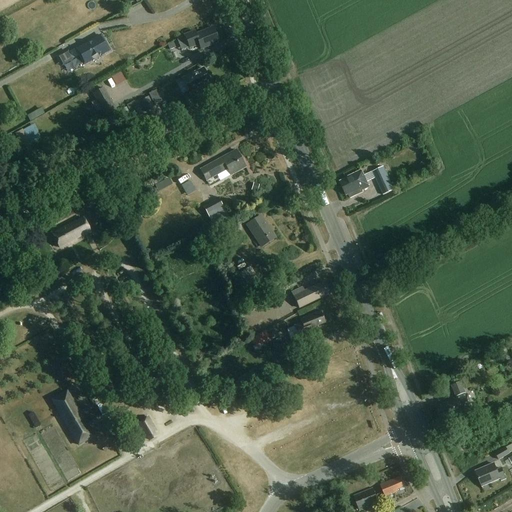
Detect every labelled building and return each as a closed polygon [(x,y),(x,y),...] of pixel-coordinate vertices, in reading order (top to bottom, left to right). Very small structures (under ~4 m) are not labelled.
[(217,39),(213,27),(196,34),(194,31),(185,35),(190,48),(199,44),(201,49),(215,43),(214,41),(217,39)] [(110,50),(101,33),(74,48),(83,65),(93,59),(98,60),(99,56),(110,50)] [(170,59),(184,56),(181,45),(167,49),(170,59)] [(73,60),(68,50),(56,57),(61,67),(73,60)] [(210,82),(203,68),(183,78),(189,92),(210,82)] [(117,88),(126,83),(122,75),(113,80),(117,88)] [(179,93),(184,91),(181,83),(176,85),(179,93)] [(116,110),(104,87),(93,93),(96,98),(92,100),(98,111),(102,110),(105,116),(116,110)] [(161,101),(156,90),(148,93),(154,104),(161,101)] [(154,108),(149,96),(141,101),(147,112),(154,108)] [(93,105),(84,110),(88,117),(97,113),(93,105)] [(146,127),(136,109),(131,112),(141,130),(146,127)] [(122,119),(118,112),(107,119),(111,125),(122,119)] [(245,167),(236,150),(200,169),(206,179),(218,174),(221,178),(230,173),(231,174),(245,167)] [(393,166),(386,169),(394,186),(401,182),(393,166)] [(372,172),(383,197),(395,191),(383,167),(372,172)] [(348,194),(350,198),(363,192),(362,189),(368,186),(362,171),(348,177),(348,178),(340,181),(346,194),(348,194)] [(224,211),(220,202),(209,207),(213,216),(208,219),(210,223),(221,217),(220,214),(224,211)] [(274,239),(260,216),(246,224),(260,247),(274,239)] [(89,232),(82,218),(52,234),(59,247),(89,232)] [(330,294),(324,281),(304,291),(302,287),(292,292),(299,308),(330,294)] [(324,323),(320,311),(300,319),(301,323),(294,325),(298,337),(311,332),(310,328),(324,323)] [(265,335),(252,342),(255,349),(268,343),(265,335)] [(292,356),(286,342),(274,347),(280,361),(292,356)] [(466,393),(461,381),(451,385),(456,397),(466,393)] [(94,436),(68,390),(51,399),(77,445),(94,436)] [(474,409),(468,394),(437,406),(442,421),(463,413),(474,409)] [(41,425),(33,412),(28,415),(36,428),(41,425)] [(156,433),(148,418),(137,424),(145,439),(147,438),(148,440),(153,437),(155,436),(154,434),(156,433)] [(511,452),(511,442),(496,452),(500,459),(511,452)] [(498,471),(495,464),(476,472),(482,486),(500,478),(501,481),(506,479),(502,469),(498,471)] [(405,487),(401,476),(381,484),(385,497),(397,492),(397,490),(405,487)] [(378,504),(373,489),(354,496),(359,511),(378,504)]
